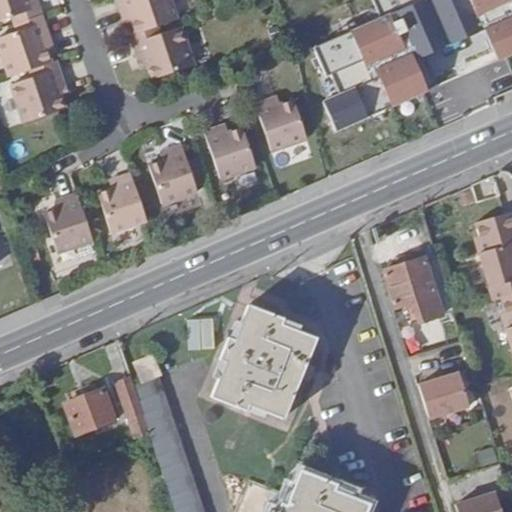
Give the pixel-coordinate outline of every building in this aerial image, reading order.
[(0,0),(0,19),(11,16),(17,32),(0,37),(0,46),(10,77),(29,71),(50,64),(45,48),(42,38),(51,35),(38,0),(0,0)] [(139,33),(159,27),(179,21),(172,0),(119,0),(123,12),(131,9),(134,19),(139,33)] [(323,0),(315,3),(335,64),(360,54),(376,47),(361,0),(323,0)] [(426,25),(419,0),(361,0),(376,47),(426,25)] [(400,58),(511,15),(511,0),(493,0),(426,25),(376,47),(381,65),(400,58)] [(419,0),(426,25),(493,0),(419,0)] [(126,21),(134,19),(131,9),(123,12),(126,21)] [(156,77),(179,70),(197,64),(185,28),(162,36),(159,27),(139,33),(131,35),(139,58),(148,55),(151,64),(155,77),(156,77)] [(42,38),(45,48),(54,44),(51,35),(42,38)] [(381,65),(376,47),(360,54),(366,71),(381,65)] [(141,67),(151,64),(148,55),(139,58),(138,59),(141,67)] [(25,123),(61,110),(64,109),(66,109),(60,94),(57,86),(66,83),(59,61),(50,64),(29,71),(32,79),(13,85),(25,123)] [(57,86),(60,94),(69,91),(66,83),(57,86)] [(277,96),(270,98),(273,106),(280,104),(277,96)] [(270,98),(255,103),(271,150),(307,138),(294,100),(280,104),(273,106),(270,98)] [(225,123),(218,126),(221,135),(227,132),(225,123)] [(218,126),(203,131),(219,178),(255,166),(241,127),(227,132),(221,135),(218,126)] [(197,192),(181,144),(166,149),(169,158),(162,160),(148,165),(161,204),(197,192)] [(169,158),(166,149),(160,152),(162,160),(169,158)] [(147,221),(131,174),(116,179),(118,188),(112,190),(98,194),(111,233),(147,221)] [(118,188),(116,179),(109,181),(112,190),(118,188)] [(91,240),(76,192),(61,197),(64,206),(57,208),(43,213),(56,252),(91,240)] [(64,206),(61,197),(55,200),(57,208),(64,206)] [(492,284),(495,297),(511,293),(511,210),(505,212),(476,221),(483,249),(478,250),(487,285),(492,284)] [(453,311),(435,255),(426,258),(426,257),(382,270),(393,308),(411,302),(418,322),(453,311)] [(492,284),(487,285),(490,299),(493,298),(495,297),(492,284)] [(511,293),(495,297),(493,298),(502,327),(497,329),(508,363),(511,361),(511,293)] [(283,419),(316,337),(281,324),(283,318),(247,304),(233,339),(227,337),(218,360),(224,361),(210,397),(246,411),(248,404),(283,419)] [(159,375),(151,355),(133,362),(141,382),(157,376),(159,375)] [(469,407),(458,372),(418,384),(428,419),(469,407)] [(163,392),(157,376),(141,382),(132,386),(137,400),(163,392)] [(132,386),(129,377),(115,382),(134,438),(148,434),(146,428),(141,414),(137,400),(132,386)] [(114,419),(103,388),(63,403),(75,435),(114,419)] [(167,406),(163,392),(137,400),(141,414),(167,406)] [(172,420),(167,406),(141,414),(146,428),(172,420)] [(176,433),(172,420),(146,428),(148,434),(149,437),(150,441),(176,433)] [(181,447),(176,433),(150,441),(155,456),(181,447)] [(186,461),(181,447),(155,456),(160,470),(186,461)] [(190,474),(186,461),(160,470),(165,482),(190,474)] [(364,511),(368,504),(332,490),(335,484),(299,470),(289,497),(247,479),(235,511),(364,511)] [(195,487),(190,474),(165,482),(169,496),(195,487)] [(199,500),(195,487),(169,496),(174,509),(199,500)] [(500,511),(495,491),(453,504),(455,511),(500,511)] [(202,511),(199,500),(174,509),(174,511),(202,511)]
